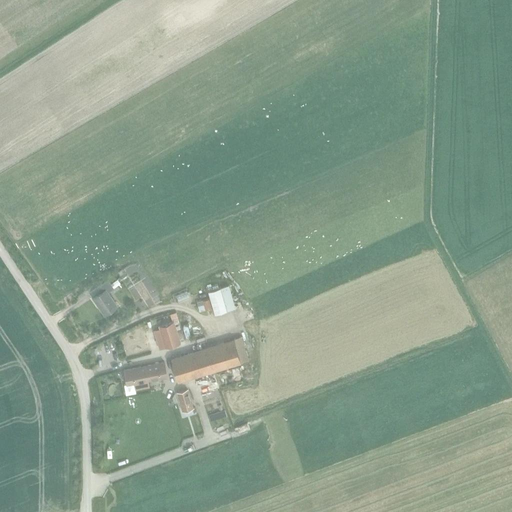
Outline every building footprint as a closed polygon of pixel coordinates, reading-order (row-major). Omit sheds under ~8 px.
[(104,314),(117,305),(107,291),(113,287),(107,279),(97,286),(101,291),(93,297),(104,314)] [(215,314),(226,310),(219,287),(208,291),(210,298),(193,303),(196,313),(213,308),(215,314)] [(180,342),(174,320),(158,325),(159,328),(153,330),(159,348),(180,342)] [(178,380),(249,358),(242,336),(171,357),(178,380)] [(148,380),(161,377),(161,376),(167,374),(165,362),(145,366),(148,380)] [(145,366),(124,369),(127,383),(134,382),(135,389),(149,386),(148,380),(145,366)] [(183,410),(193,407),(187,388),(177,391),(183,410)]
